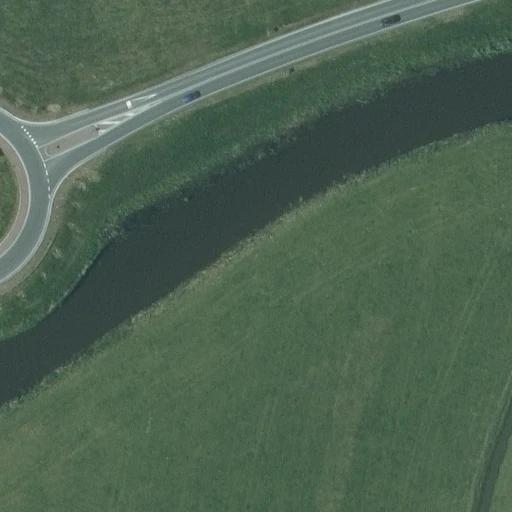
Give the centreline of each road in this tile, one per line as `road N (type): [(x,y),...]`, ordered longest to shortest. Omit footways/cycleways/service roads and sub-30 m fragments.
road 1 (trunk): [(147,106),(433,0)]
road 2 (trunk): [(147,106),(19,138)]
road 3 (trunk): [(37,178),(147,106)]
